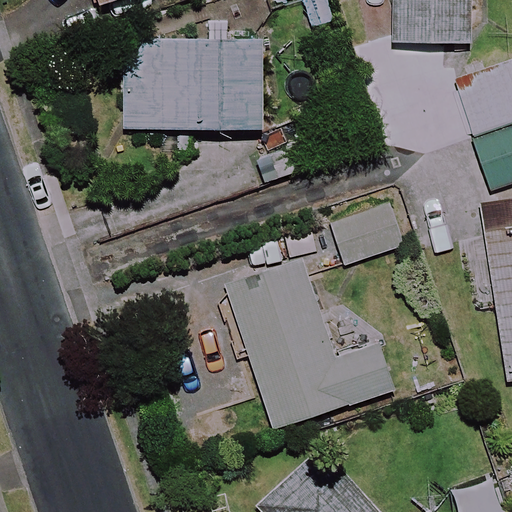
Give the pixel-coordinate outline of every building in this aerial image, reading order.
[(471,43),(471,0),(392,0),(393,44),(471,43)] [(262,130),(264,42),(124,39),(123,127),(262,130)] [(511,61),(508,51),(483,59),(450,69),(489,190),(511,182),(511,61)] [(403,246),(388,197),(334,214),(350,263),(403,246)] [(511,377),(511,229),(485,233),(507,378),(511,377)] [(331,357),(302,263),(228,286),(272,428),(391,391),(376,343),(331,357)] [(367,511),(315,455),(258,510),(259,511),(367,511)] [(504,511),(495,479),(449,494),(455,511),(504,511)]
